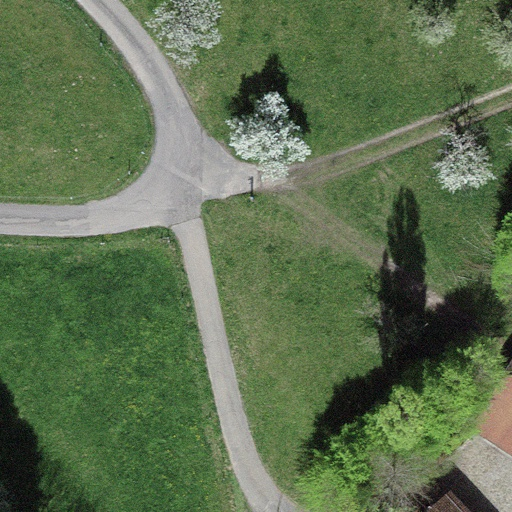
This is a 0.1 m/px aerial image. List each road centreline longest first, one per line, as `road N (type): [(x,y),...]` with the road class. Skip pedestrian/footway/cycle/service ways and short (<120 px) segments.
road 1 (residential): [(95,0),(172,116),(179,176),(153,206),(129,213),(0,216)]
road 2 (track): [(511,92),(304,170),(179,176)]
